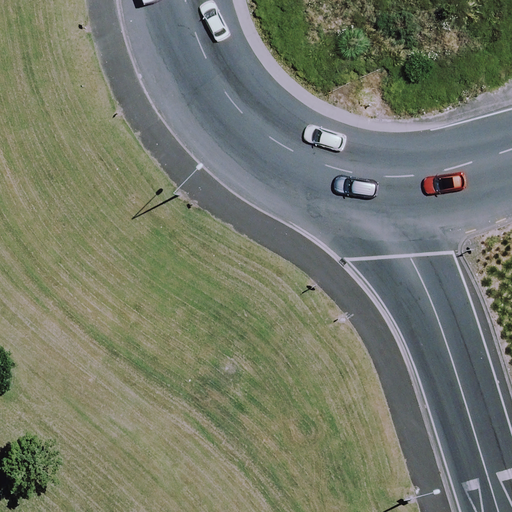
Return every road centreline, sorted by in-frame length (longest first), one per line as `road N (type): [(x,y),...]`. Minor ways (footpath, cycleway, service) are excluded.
road 1 (motorway): [(500,511),(441,325),(404,261),(323,166)]
road 2 (secondary): [(323,166),(260,130),(212,76),(183,0)]
road 3 (secondary): [(511,154),(402,180),(323,166)]
